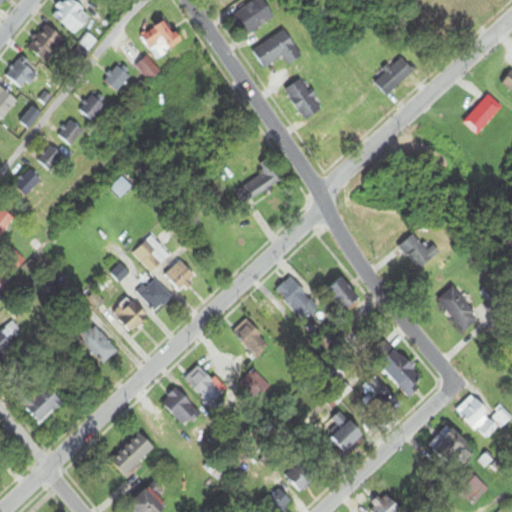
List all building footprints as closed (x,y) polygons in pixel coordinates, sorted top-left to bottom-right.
[(140,38),(153,59),(178,43),(166,22),(140,38)] [(46,64),(64,39),(45,25),(26,49),(46,64)] [(283,58),(288,68),(302,60),(287,31),(252,51),(263,70),(283,58)] [(414,72),(399,57),(373,84),(387,99),(414,72)] [(26,93),(39,73),(18,59),(5,79),(26,93)] [(155,73),(148,59),(137,64),(144,78),(155,73)] [(155,89),(167,108),(186,96),(187,97),(212,82),(200,63),(174,79),(174,78),(155,89)] [(103,82),(116,94),(132,76),(119,65),(103,82)] [(511,71),(502,85),(511,91),(511,71)] [(304,122),(321,113),(303,80),(286,90),(304,122)] [(0,120),(3,122),(18,101),(0,87),(0,120)] [(91,123),(106,106),(94,94),(78,111),(91,123)] [(476,136),(501,111),(488,97),(463,122),(476,136)] [(174,119),(186,133),(201,120),(189,106),(174,119)] [(30,131),(41,114),(31,108),(20,124),(30,131)] [(57,137),(71,147),(83,131),(70,121),(57,137)] [(349,147),(347,124),(327,126),(329,149),(349,147)] [(37,163),(50,173),(63,157),(49,147),(37,163)] [(238,190),(252,205),(282,177),(268,162),(238,190)] [(27,198),(42,180),(29,170),(14,188),(27,198)] [(130,187),(122,180),(112,191),(121,198),(130,187)] [(0,238),(15,219),(2,208),(0,209),(0,238)] [(398,249),(417,273),(434,260),(414,235),(398,249)] [(152,274),(170,256),(151,237),(133,255),(152,274)] [(16,271),(24,261),(16,254),(8,264),(16,271)] [(179,293),(196,280),(182,261),(164,275),(179,293)] [(315,305),(290,278),(275,292),(301,319),(315,305)] [(328,292),(346,314),(362,300),(344,279),(328,292)] [(156,315),(172,299),(153,280),(137,295),(156,315)] [(465,334),(481,319),(451,288),(435,303),(465,334)] [(132,335),(148,319),(131,301),(114,317),(132,335)] [(277,335),(288,324),(266,301),(255,312),(277,335)] [(249,352),(263,338),(246,320),(231,335),(249,352)] [(0,331),(0,359),(17,344),(12,338),(20,331),(11,321),(0,331)] [(78,338),(104,366),(117,353),(92,325),(78,338)] [(229,381),(244,369),(228,347),(213,359),(229,381)] [(426,381),(395,351),(378,368),(409,398),(426,381)] [(184,381),(210,407),(223,393),(198,368),(184,381)] [(241,382),(251,394),(265,382),(255,370),(241,382)] [(63,403),(46,385),(22,408),(40,426),(63,403)] [(199,412),(176,390),(161,405),(185,427),(199,412)] [(511,419),(502,409),(493,417),(473,396),(457,412),(486,442),(511,419)] [(341,412),(332,421),(338,427),(327,438),(345,456),(365,436),(341,412)] [(432,445),(447,467),(471,451),(456,429),(432,445)] [(126,478),(155,449),(140,434),(111,462),(126,478)] [(217,480),(229,469),(216,456),(204,468),(217,480)] [(302,459),(285,478),(301,493),(318,475),(302,459)] [(126,511),(163,511),(167,509),(148,489),(125,511),(126,511)] [(269,511),(280,511),(292,505),(282,490),(263,503),(269,511)]
